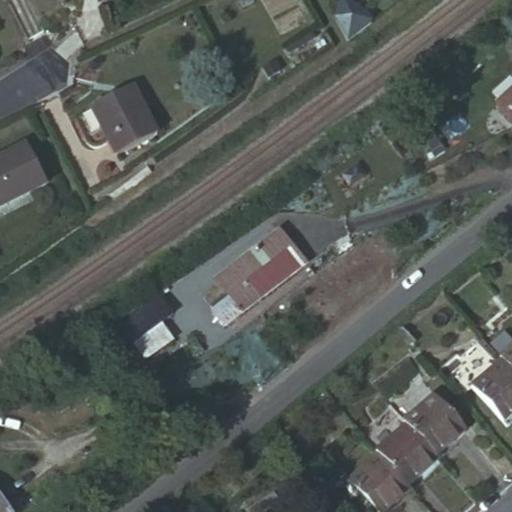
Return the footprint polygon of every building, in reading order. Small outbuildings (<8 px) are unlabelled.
[(511,77),(494,94),(500,100),(511,113),(511,77)] [(134,82),(93,102),(118,153),(160,133),(134,82)] [(27,137),(0,151),(0,206),(49,184),(27,137)] [(257,263),(232,282),(245,299),(307,252),(295,237),(311,225),(299,209),(247,250),(257,263)] [(247,250),(223,269),(232,282),(257,263),(247,250)] [(162,319),(125,342),(141,366),(177,340),(162,319)] [(511,353),(502,362),(504,365),(511,373),(511,353)] [(508,423),(511,420),(511,373),(504,365),(478,388),(508,423)] [(401,418),(402,423),(438,465),(441,462),(467,433),(432,393),(401,418)] [(402,423),(374,448),(377,453),(410,493),(440,467),(438,465),(402,423)] [(375,511),(383,511),(410,493),(377,453),(347,475),(375,511)] [(0,485),(0,511),(25,511),(33,507),(21,489),(8,497),(0,485)]
